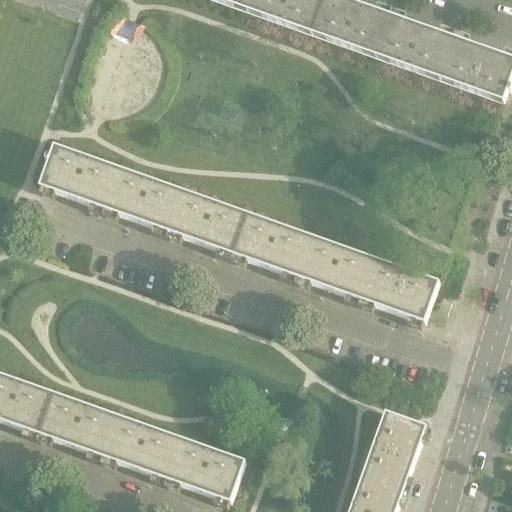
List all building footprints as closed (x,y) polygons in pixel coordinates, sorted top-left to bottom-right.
[(254,0),(204,0),(249,16),(254,0)] [(326,0),(254,0),(249,16),(313,39),(326,0)] [(392,21),(331,0),(326,0),(313,39),(377,62),(392,21)] [(455,44),(392,21),(377,62),(440,84),(455,44)] [(511,86),(511,63),(455,44),(440,84),(505,107),(511,86)] [(42,192),(107,215),(121,175),(57,152),(42,192)] [(186,198),(121,175),(107,215),(171,238),(186,198)] [(249,220),(186,198),(171,238),(234,260),(249,220)] [(249,220),(234,260),(299,283),(314,243),(249,220)] [(378,266),(314,243),(299,283),(363,306),(378,266)] [(441,288),(378,266),(363,306),(426,329),(441,288)] [(443,305),(439,316),(447,319),(448,319),(453,305),(444,302),(443,305)] [(55,400),(0,380),(0,425),(40,440),(55,400)] [(119,423),(55,400),(40,440),(105,463),(119,423)] [(388,419),(365,482),(405,497),(428,433),(388,419)] [(184,445),(119,423),(105,463),(169,485),(184,445)] [(247,468),(184,445),(169,485),(233,508),(247,468)] [(399,511),(405,497),(365,482),(354,511),(399,511)]
